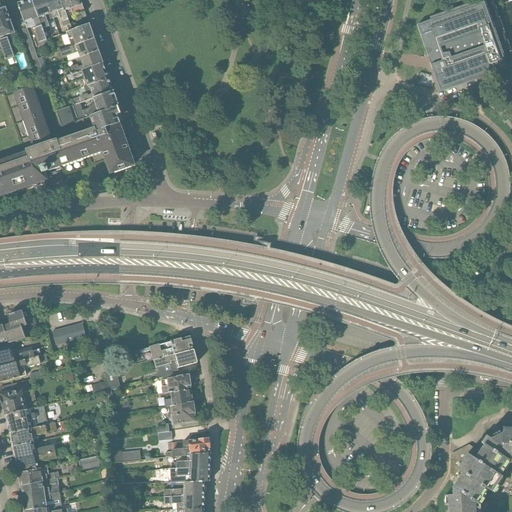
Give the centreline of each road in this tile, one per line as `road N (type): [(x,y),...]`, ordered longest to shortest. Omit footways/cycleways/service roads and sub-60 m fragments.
road 1 (primary): [(492,342),(406,279),(384,243),(376,208),(383,166),(401,139),(437,124),(475,134),(496,157),(503,188),(496,215),(467,244),(422,250),(324,225)]
road 2 (primary): [(323,357),(388,380),(422,433),(417,479),(402,496),(368,509),(329,496),(307,466),(307,429),(322,400),(351,371),(393,354),(487,357)]
road 3 (primary): [(492,342),(370,296),(231,260),(106,249),(0,257)]
road 4 (primary): [(0,272),(100,267),(215,276),(317,299),(487,357)]
road 5 (secondary): [(324,225),(388,0)]
road 6 (tertiary): [(157,201),(156,174),(92,0)]
road 7 (secondary): [(359,0),(316,162)]
road 8 (tertiary): [(262,340),(232,478)]
road 9 (secondary): [(130,305),(262,340)]
road 10 (residential): [(443,387),(442,469),(412,511)]
road 11 (secondary): [(132,202),(0,220)]
road 12 (secondary): [(0,297),(130,305)]
